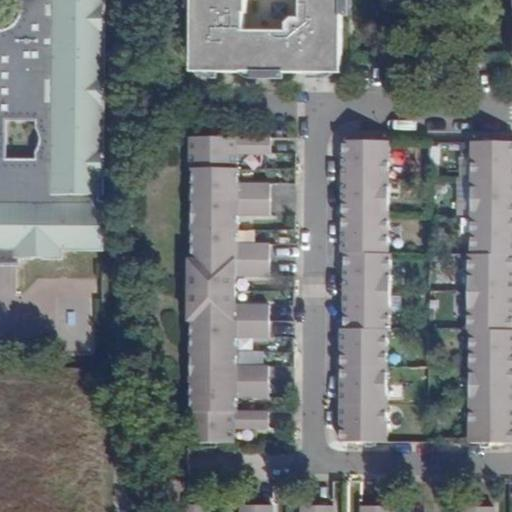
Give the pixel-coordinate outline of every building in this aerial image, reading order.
[(0,0),(0,65),(108,67),(108,0),(0,0)] [(342,0),(302,0),(303,17),(294,16),(289,23),(288,31),(246,30),(246,13),(248,13),(248,0),(193,0),(193,62),(200,71),(294,72),(305,67),(317,67),(318,56),(325,56),(325,53),(342,53),(342,0)] [(342,64),(342,53),(325,53),(325,56),(318,56),(317,67),(305,67),(294,72),(335,72),(342,64)] [(21,230),(20,252),(24,253),(66,254),(66,244),(106,245),(107,199),(103,199),(103,191),(107,191),(108,67),(0,65),(0,244),(6,245),(7,229),(21,230)] [(271,151),(271,136),(192,136),(192,167),(195,167),(237,167),(237,149),(242,146),(247,151),(271,151)] [(344,177),(388,177),(388,141),(344,141),(344,156),(350,156),(350,163),(344,163),(344,177)] [(511,142),(472,142),(472,178),(511,179),(511,164),(511,165),(511,156),(511,142)] [(240,167),(237,167),(195,167),(194,197),(271,198),(271,183),(249,183),(245,187),(240,182),(240,167)] [(344,215),(388,216),(388,177),(344,177),(344,192),(350,192),(350,199),(344,199),(344,215)] [(511,179),(472,178),(472,217),(511,217),(511,201),(511,193),(511,179)] [(271,198),(194,197),(194,228),(239,228),(240,211),(244,207),(248,212),(271,212),(271,198)] [(346,251),(388,252),(388,216),(344,215),(343,230),(350,230),(349,237),(343,237),(343,251),(346,251)] [(511,217),(472,217),(472,253),(511,253),(511,238),(510,238),(510,230),(511,230),(511,217)] [(194,228),(194,257),(270,259),(270,244),(247,243),(244,247),(239,241),(239,228),(194,228)] [(24,264),(24,253),(20,252),(21,230),(7,229),(6,245),(0,244),(0,264),(5,263),(24,264)] [(345,291),(390,291),(390,252),(388,252),(346,251),(345,268),(351,268),(351,275),(345,275),(345,291)] [(468,253),(468,292),(511,292),(511,277),(507,277),(507,270),(511,270),(511,253),(472,253),(468,253)] [(194,257),(191,257),(191,290),(236,291),(236,275),(241,269),(245,273),(270,273),(270,259),(194,257)] [(191,290),(191,320),(192,320),(193,320),(269,321),(269,307),(244,307),(240,310),(236,305),(236,291),(191,290)] [(345,312),(345,328),(386,329),(390,329),(390,291),(345,291),(345,305),(351,306),(351,312),(345,312)] [(468,330),(470,330),(511,330),(511,314),(507,314),(507,306),(511,305),(511,292),(468,292),(468,330)] [(269,321),(193,320),(193,350),(238,351),(238,336),(243,331),(247,336),(269,336),(269,321)] [(386,329),(345,328),(342,328),(342,344),(348,344),(348,351),(342,351),(342,366),(386,367),(386,329)] [(511,330),(470,330),(470,368),(511,368),(511,353),(509,353),(509,346),(511,346),(511,330)] [(192,380),(269,381),(269,367),(247,366),(243,370),(238,364),(238,351),(193,350),(192,380)] [(386,404),(386,367),(342,366),(342,381),(348,381),(348,388),(342,388),(341,404),(386,404)] [(511,368),(470,368),(470,405),(511,406),(511,389),(509,389),(509,383),(511,382),(511,368)] [(192,411),(238,412),(238,396),(242,391),(247,396),(269,396),(269,381),(192,380),(192,411)] [(386,443),(386,404),(341,404),(341,419),(347,419),(347,426),(341,426),(341,443),(386,443)] [(511,406),(470,405),(470,444),(511,444),(511,428),(509,428),(509,421),(511,420),(511,406)] [(190,411),(190,443),(234,443),(235,427),(239,423),(242,427),(268,427),(269,412),(238,412),(192,411),(190,411)]
